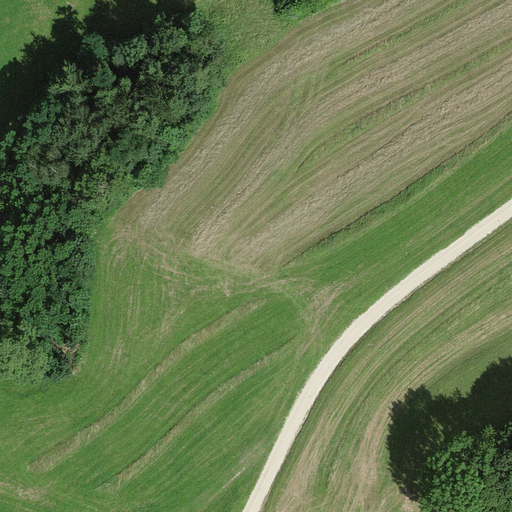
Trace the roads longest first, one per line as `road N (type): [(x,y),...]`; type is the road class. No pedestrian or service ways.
road 1 (track): [(250,511),(312,375),(399,288),(511,208)]
road 2 (track): [(261,493),(345,455),(388,388),(431,349),(511,305)]
road 3 (track): [(186,511),(286,434)]
